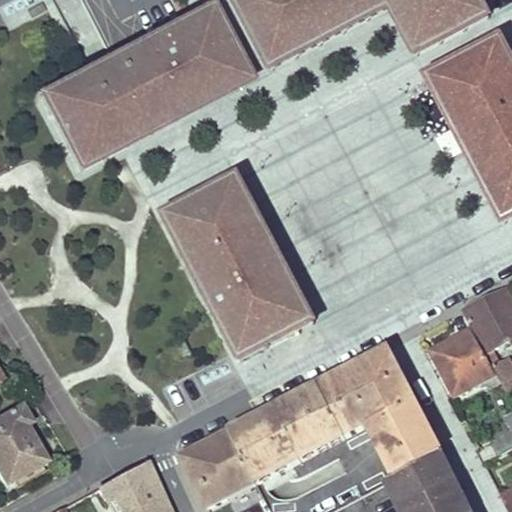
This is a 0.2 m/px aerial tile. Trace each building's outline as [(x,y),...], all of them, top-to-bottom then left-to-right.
[(478,0),(232,0),(262,57),(371,0),(404,0),(422,34),(480,4),(478,0)] [(404,0),(371,0),(262,57),(271,71),(390,9),(415,57),(488,19),(480,4),(422,34),(404,0)] [(30,19),(45,12),(40,3),(26,11),(30,19)] [(80,79),(41,99),(80,172),(121,150),(128,146),(120,131),(239,69),(209,11),(80,79)] [(508,57),(500,42),(428,80),(503,224),(511,219),(511,205),(450,87),(508,57)] [(511,65),(508,57),(450,87),(511,205),(511,65)] [(120,131),(128,146),(248,84),(239,69),(120,131)] [(238,181),(165,218),(173,233),(230,203),(298,332),(313,325),(238,181)] [(230,203),(173,233),(236,353),(240,362),(298,332),(230,203)] [(511,299),(507,291),(461,314),(470,332),(500,387),(506,397),(511,393),(511,365),(508,359),(499,363),(494,351),(510,343),(511,346),(511,299)] [(500,387),(470,332),(430,353),(454,398),(480,385),(482,389),(493,390),(500,387)] [(388,351),(307,393),(337,444),(366,429),(393,481),(441,455),(388,351)] [(267,414),(249,424),(268,456),(310,434),(320,452),(337,444),(307,393),(267,414)] [(21,410),(0,421),(0,481),(5,490),(47,466),(27,429),(31,427),(21,410)] [(491,445),(499,460),(511,452),(511,415),(504,419),(511,434),(491,445)] [(249,424),(228,435),(256,487),(320,452),(310,434),(268,456),(249,424)] [(208,511),(256,487),(228,435),(181,461),(208,511)] [(470,511),(441,455),(393,481),(385,484),(399,511),(470,511)] [(147,466),(98,491),(106,505),(113,501),(118,511),(167,511),(161,500),(147,466)] [(511,511),(511,492),(501,499),(503,504),(508,511),(511,511)]
